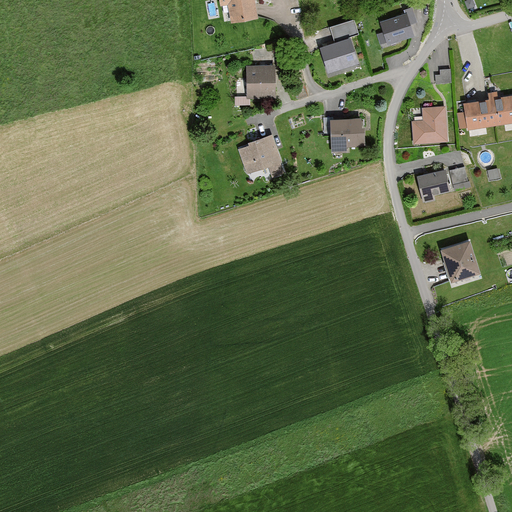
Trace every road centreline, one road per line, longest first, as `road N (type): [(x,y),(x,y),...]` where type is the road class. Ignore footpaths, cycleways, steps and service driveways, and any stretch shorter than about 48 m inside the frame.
road 1 (unclassified): [(491,511),(405,234)]
road 2 (unclassified): [(405,234),(387,133),(403,87),(447,25)]
